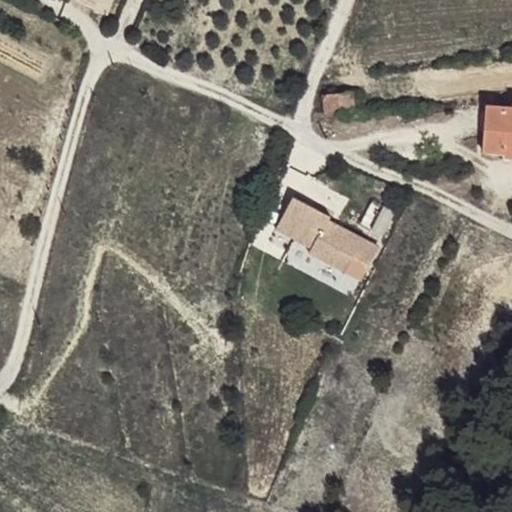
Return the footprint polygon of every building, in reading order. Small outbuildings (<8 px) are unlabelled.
[(328,92),(329,114),(360,112),(358,90),(328,92)] [(511,103),(493,105),(491,146),(511,142),(511,103)] [(292,196),(274,232),(293,241),(302,225),(314,231),(320,211),(292,196)] [(320,211),(314,231),(319,235),(310,250),(331,260),(326,266),(346,275),(353,258),(367,267),(377,247),(328,221),(331,216),(320,211)] [(302,225),(293,241),(310,250),(314,231),(302,225)] [(314,231),(310,250),(319,235),(314,231)] [(310,250),(308,257),(326,266),(331,260),(310,250)]
